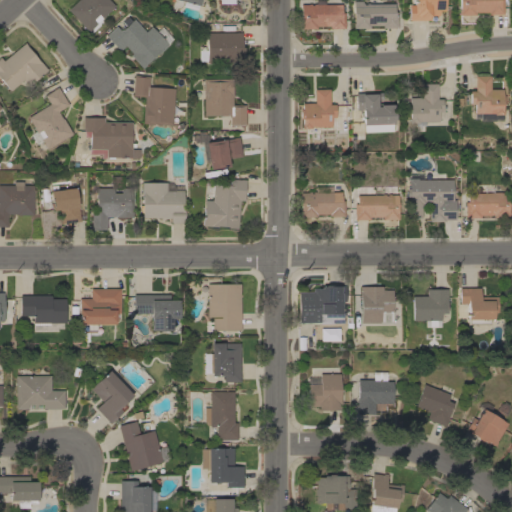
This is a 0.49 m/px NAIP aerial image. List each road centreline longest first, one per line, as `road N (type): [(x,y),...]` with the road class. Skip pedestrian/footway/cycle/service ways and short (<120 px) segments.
road 1 (tertiary): [(0,261),(511,254)]
road 2 (residential): [(276,511),(279,0)]
road 3 (residential): [(276,445),(419,452),(511,508)]
road 4 (residential): [(280,66),(511,43)]
